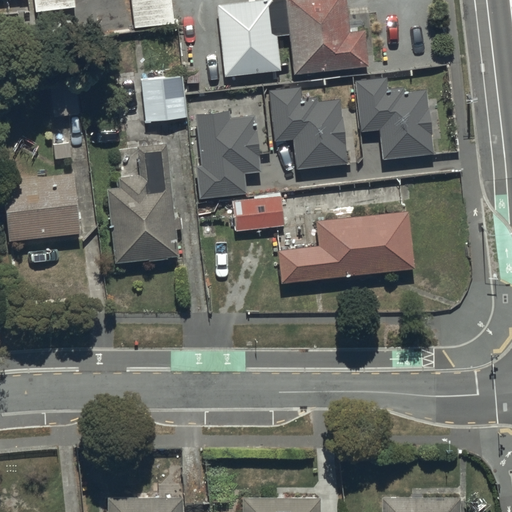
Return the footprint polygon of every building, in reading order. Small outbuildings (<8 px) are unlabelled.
[(172,0),(131,0),(135,23),(175,18),(172,0)] [(215,0),(222,71),(280,66),(276,32),(288,31),(291,68),(365,62),(362,24),(348,25),(345,0),(215,0)] [(182,70),(141,75),(146,118),(187,113),(182,70)] [(76,72),(48,76),(53,113),(81,108),(76,72)] [(384,72),(353,75),(359,127),(377,125),(380,154),(432,148),(425,84),(403,87),(403,82),(385,84),(384,72)] [(346,159),(338,93),(313,96),(313,92),(300,94),(299,82),(266,86),(272,137),(291,135),(295,165),(346,159)] [(259,166),(252,109),(230,112),(229,105),(196,109),(201,158),(194,159),(199,194),(247,189),(244,168),(259,166)] [(69,142),(53,144),(55,159),(71,157),(69,142)] [(177,251),(175,224),(182,223),(179,199),(172,200),(166,144),(137,147),(139,168),(117,171),(118,182),(106,183),(114,258),(147,254),(148,256),(167,254),(167,252),(177,251)] [(2,175),(9,235),(80,227),(73,167),(2,175)] [(231,196),(235,227),(282,221),(279,190),(231,196)] [(276,245),(280,278),(413,264),(406,206),(313,216),(316,240),(276,245)] [(458,511),(459,492),(381,491),(380,511),(458,511)] [(106,511),(183,511),(183,492),(107,492),(106,511)] [(242,511),(318,511),(319,494),(243,493),(242,511)]
